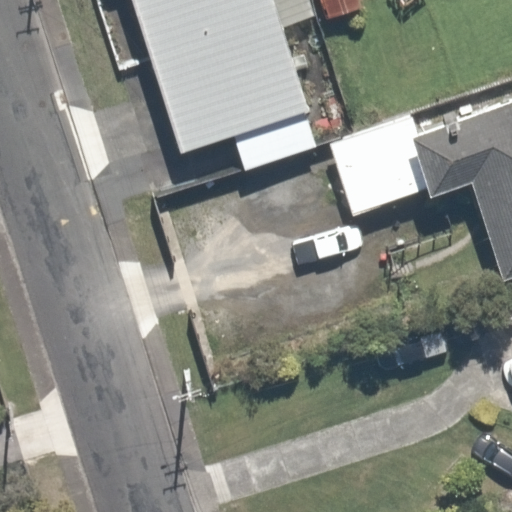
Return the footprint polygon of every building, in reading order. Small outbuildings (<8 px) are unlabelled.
[(128,0),(175,142),(228,126),(301,102),(305,101),(272,0),(128,0)] [(363,1),(362,0),(323,0),(328,13),(363,1)] [(315,142),(301,102),(228,126),(241,165),(315,142)] [(454,303),(511,286),(511,112),(383,149),(381,143),(291,169),(313,244),(428,212),(454,303)] [(440,375),(366,413),(385,449),(459,411),(440,375)]
